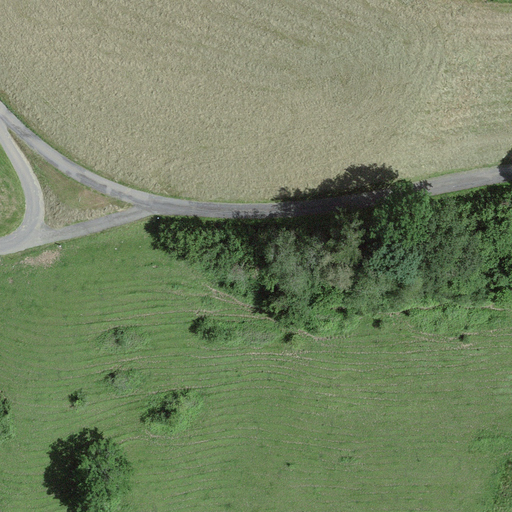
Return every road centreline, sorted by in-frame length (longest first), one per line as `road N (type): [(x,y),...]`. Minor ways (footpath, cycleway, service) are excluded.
road 1 (unclassified): [(511,171),(294,210),(157,204)]
road 2 (unclassified): [(157,204),(65,166),(0,110)]
road 3 (unclassified): [(17,243),(157,204)]
road 4 (unclassified): [(17,243),(30,226),(33,197),(0,125)]
